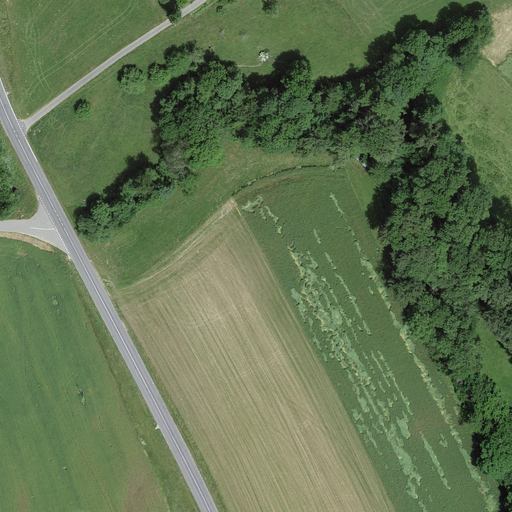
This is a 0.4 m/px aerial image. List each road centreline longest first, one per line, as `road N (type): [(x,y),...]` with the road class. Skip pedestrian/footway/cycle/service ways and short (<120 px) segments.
road 1 (tertiary): [(210,511),(58,218)]
road 2 (tertiary): [(58,218),(0,96)]
